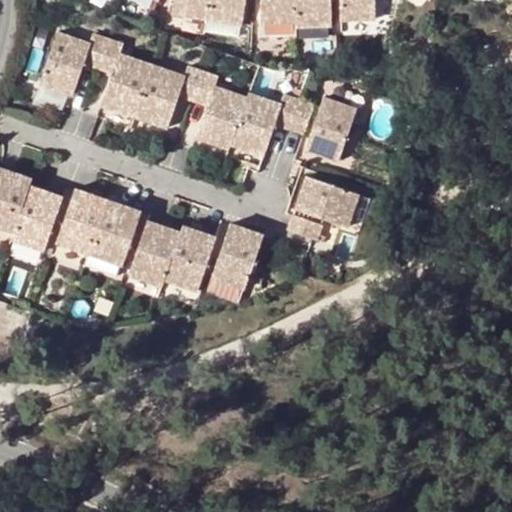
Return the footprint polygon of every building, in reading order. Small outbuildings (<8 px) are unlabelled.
[(190,0),(154,0),(154,6),(188,12),(190,0)] [(225,0),(190,0),(188,12),(223,17),(225,0)] [(242,0),(243,15),(277,12),(276,0),(242,0)] [(312,0),(277,0),(278,17),(313,18),(312,0)] [(359,0),(324,0),(325,13),(360,12),(359,0)] [(74,37),(40,25),(22,77),(55,88),(66,57),(81,62),(91,32),(77,27),(74,37)] [(105,37),(91,32),(81,62),(96,67),(85,99),(117,110),(135,58),(102,46),(105,37)] [(135,58),(117,110),(150,122),(161,90),(175,95),(185,65),(171,60),(168,70),(135,58)] [(185,65),(175,95),(188,100),(177,131),(210,143),(228,91),(196,80),(200,70),(185,65)] [(228,91),(212,138),(245,150),(256,119),(271,124),(282,94),(266,88),(262,98),(230,86),(228,91)] [(339,103),(305,91),(287,144),(320,155),(339,103)] [(297,99),(282,94),(271,124),(286,129),(297,99)] [(14,171),(0,165),(0,212),(12,178),(14,171)] [(289,167),(278,200),(330,217),(341,184),(289,167)] [(45,189),(12,178),(0,212),(0,231),(26,243),(45,189)] [(92,191),(59,180),(40,233),(73,245),(92,191)] [(125,203),(92,191),(73,245),(106,257),(125,203)] [(166,216),(132,204),(113,257),(146,269),(166,216)] [(276,205),(270,222),(299,231),(304,215),(276,205)] [(246,223),(213,212),(194,266),(228,277),(246,223)] [(198,227),(166,216),(146,269),(179,281),(198,227)]
